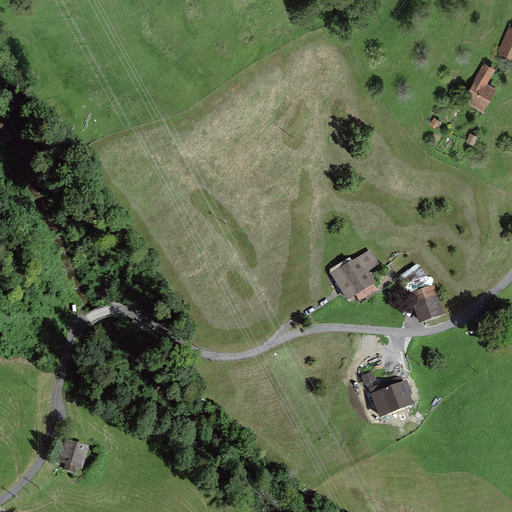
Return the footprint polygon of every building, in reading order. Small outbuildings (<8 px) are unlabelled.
[(511,26),(509,25),(497,52),(511,58),(511,26)] [(495,69),(484,63),(463,101),(483,112),(496,87),(487,83),(495,69)] [(440,122),(434,117),(429,124),(435,128),(440,122)] [(477,136),(470,133),(466,142),(474,145),(477,136)] [(372,251),(330,275),(346,304),(376,287),(366,271),(379,263),(372,251)] [(434,286),(409,295),(420,325),(445,315),(434,286)] [(375,381),(372,373),(362,377),(365,385),(375,381)] [(412,396),(407,382),(403,383),(401,377),(369,389),(380,419),(412,406),(408,398),(412,396)] [(89,448),(65,440),(59,463),(64,465),(63,470),(74,474),(76,469),(81,470),(89,448)]
